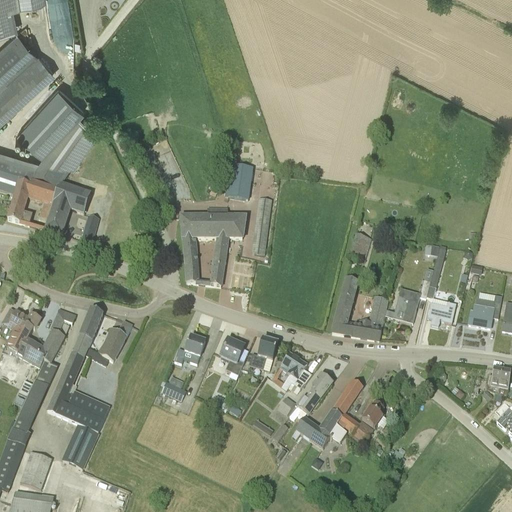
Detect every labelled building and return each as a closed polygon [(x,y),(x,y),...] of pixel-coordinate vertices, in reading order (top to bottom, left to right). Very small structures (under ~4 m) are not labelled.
[(46,5),(45,0),(0,0),(0,36),(19,33),(14,12),(46,5)] [(0,125),(54,76),(16,36),(0,51),(0,125)] [(17,134),(43,157),(78,119),(84,112),(58,90),(17,134)] [(99,133),(78,119),(43,157),(37,164),(0,153),(0,193),(15,197),(18,188),(31,191),(33,185),(57,193),(58,193),(59,192),(62,188),(99,133)] [(249,202),(253,170),(232,167),(228,199),(249,202)] [(31,191),(28,202),(44,206),(52,209),(57,193),(33,185),(31,191)] [(31,191),(18,188),(15,197),(8,223),(29,229),(32,217),(24,215),(28,202),(31,191)] [(52,209),(48,222),(44,233),(62,238),(70,213),(84,218),(91,197),(62,188),(59,192),(58,193),(57,193),(52,209)] [(253,256),(265,257),(271,204),(259,203),(253,256)] [(44,206),(40,220),(48,222),(52,209),(44,206)] [(216,242),(209,288),(221,290),(227,242),(243,243),(247,219),(227,218),(228,210),(208,210),(208,218),(181,220),(186,285),(200,287),(196,242),(216,242)] [(82,244),(91,247),(99,222),(89,219),(82,244)] [(371,241),(370,240),(356,236),(349,257),(365,262),(369,246),(371,241)] [(425,257),(435,258),(436,249),(425,248),(425,257)] [(452,326),(456,307),(433,301),(445,253),(439,251),(432,279),(431,284),(426,300),(432,302),(427,321),(432,322),(430,328),(438,329),(439,327),(440,324),(452,326)] [(472,267),(470,275),(481,277),(483,270),(472,267)] [(431,284),(432,279),(425,277),(424,282),(420,296),(400,292),(394,316),(401,317),(400,321),(413,324),(419,300),(426,302),(426,300),(431,284)] [(368,325),(361,323),(357,322),(356,326),(349,325),(359,285),(345,282),(334,325),(332,336),(379,343),(381,331),(382,331),(383,328),(368,325)] [(383,328),(389,302),(374,298),(368,325),(383,328)] [(498,322),(502,299),(495,298),(494,304),(476,301),(474,314),(471,314),(468,327),(490,331),(492,321),(498,322)] [(511,335),(511,306),(507,305),(505,317),(502,333),(511,335)] [(16,329),(22,333),(28,322),(11,311),(2,326),(14,332),(16,329)] [(59,312),(50,333),(59,337),(64,324),(73,327),(76,319),(59,312)] [(91,342),(92,343),(103,317),(91,312),(80,338),(91,342)] [(31,316),(28,322),(22,333),(16,329),(14,332),(4,349),(18,357),(26,342),(33,331),(35,332),(41,322),(31,316)] [(110,363),(114,365),(127,340),(132,328),(123,324),(118,335),(112,332),(105,346),(98,356),(102,358),(110,363)] [(26,342),(18,357),(17,359),(40,371),(44,363),(51,366),(65,340),(59,337),(53,334),(44,352),(26,342)] [(69,396),(86,359),(85,358),(88,350),(92,343),(91,342),(80,338),(73,357),(72,356),(49,414),(65,421),(77,394),(75,393),(73,398),(69,396)] [(183,362),(197,367),(205,343),(191,339),(186,354),(179,352),(175,365),(182,367),(183,362)] [(249,368),(269,374),(277,345),(263,341),(258,358),(252,356),(249,368)] [(248,354),(243,352),(244,349),(228,342),(220,361),(229,365),(225,372),(238,378),(248,354)] [(102,358),(98,356),(88,350),(85,358),(86,359),(98,365),(102,358)] [(288,390),(297,397),(304,387),(305,387),(311,378),(304,372),(307,368),(289,356),(272,383),(286,394),(288,390)] [(44,363),(40,371),(35,381),(49,387),(57,370),(51,366),(44,363)] [(494,371),(492,377),(488,377),(485,392),(506,400),(507,392),(511,374),(494,371)] [(315,391),(324,398),(332,386),(321,377),(312,389),(315,391)] [(32,387),(24,383),(18,395),(26,399),(32,387)] [(182,402),(186,393),(167,384),(163,393),(182,402)] [(351,422),(345,417),(363,390),(353,384),(333,415),(342,422),(337,429),(343,434),(345,431),(351,422)] [(309,418),(324,398),(315,391),(306,403),(303,401),(296,409),(309,418)] [(110,409),(77,394),(65,421),(78,427),(98,436),(110,409)] [(486,394),(482,398),(489,404),(492,400),(486,394)] [(223,401),(216,398),(213,405),(220,408),(223,401)] [(287,418),(295,407),(286,400),(278,411),(287,418)] [(362,422),(375,431),(384,417),(381,415),(384,411),(375,404),(362,422)] [(220,412),(226,415),(227,412),(238,419),(241,413),(231,407),(230,408),(223,405),(220,412)] [(497,424),(505,432),(506,431),(511,436),(511,414),(509,411),(497,424)] [(347,436),(343,434),(337,429),(342,422),(333,415),(321,433),(303,421),(295,434),(323,452),(330,441),(339,447),(347,436)] [(19,416),(12,429),(28,435),(34,422),(19,416)] [(352,437),(359,427),(351,422),(345,431),(352,437)] [(253,427),(270,438),(273,434),(255,423),(253,427)] [(359,427),(352,437),(364,446),(374,433),(362,424),(359,427)] [(277,445),(288,431),(283,426),(272,441),(277,445)] [(83,472),(99,437),(98,436),(78,427),(62,462),(83,472)] [(25,448),(7,442),(0,460),(0,491),(2,492),(8,494),(25,448)] [(286,455),(282,453),(276,461),(280,464),(286,455)] [(404,458),(396,453),(388,464),(396,469),(404,458)] [(20,485),(29,488),(44,493),(54,462),(31,454),(20,485)] [(319,471),(324,464),(317,460),(313,467),(319,471)] [(9,511),(51,511),(52,507),(13,502),(9,511)]
